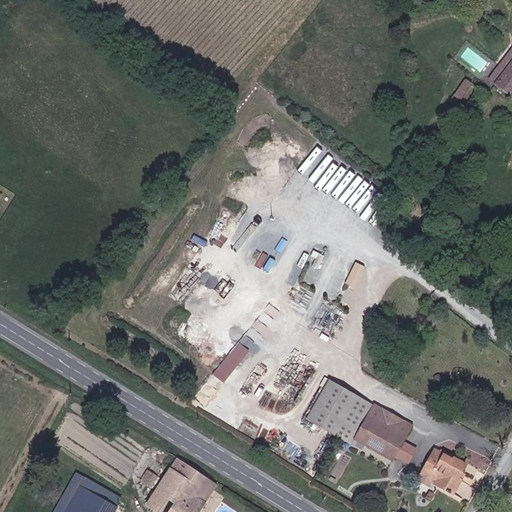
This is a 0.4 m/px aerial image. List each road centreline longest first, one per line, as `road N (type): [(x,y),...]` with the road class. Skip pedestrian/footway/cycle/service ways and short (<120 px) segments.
road 1 (primary): [(0,321),(308,511)]
road 2 (unknown): [(511,366),(311,210)]
